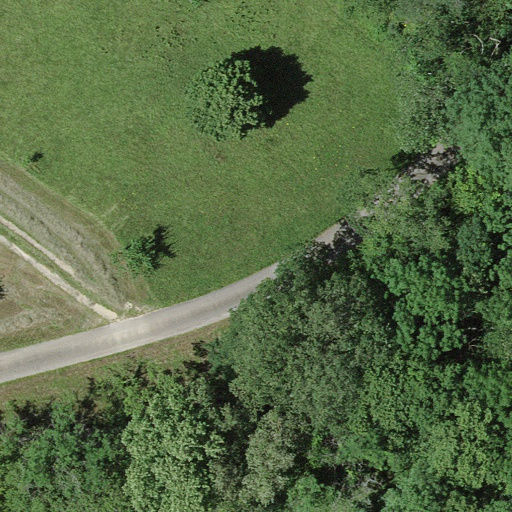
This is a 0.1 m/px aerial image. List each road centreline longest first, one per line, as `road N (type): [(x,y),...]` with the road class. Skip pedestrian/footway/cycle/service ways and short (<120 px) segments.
road 1 (residential): [(0,370),(221,305),(320,258),(511,90)]
road 2 (track): [(511,332),(449,373),(350,415),(0,448)]
road 3 (track): [(135,333),(0,228)]
